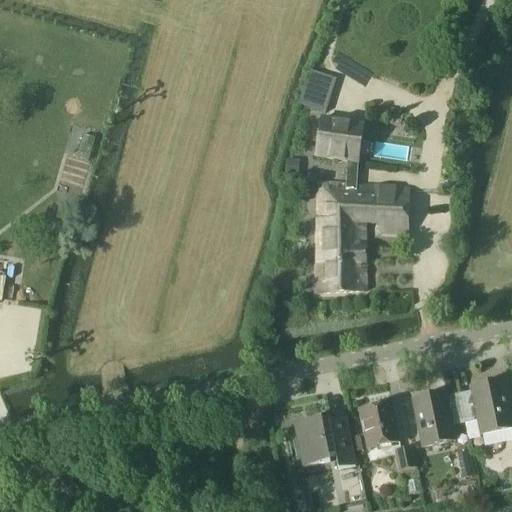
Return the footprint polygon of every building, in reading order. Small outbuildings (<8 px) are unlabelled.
[(326,114),(336,81),(308,73),(299,106),(326,114)] [(321,121),(315,158),(347,163),(356,164),(362,127),(321,121)] [(285,175),(297,175),(298,161),(286,161),(285,175)] [(317,185),(315,296),(365,293),(364,224),(378,225),(378,230),(382,235),(407,235),(408,189),(355,187),(356,164),(347,163),(344,186),(317,185)] [(471,395),(459,397),(465,425),(468,440),(487,436),(511,431),(511,419),(504,382),(470,390),(471,395)] [(446,429),(465,425),(459,397),(447,400),(446,395),(412,402),(422,450),(449,444),(446,429)] [(360,412),(368,451),(400,445),(391,406),(360,412)] [(323,430),(321,420),(294,426),(303,469),(330,464),(329,459),(336,457),(338,472),(355,468),(346,420),(329,424),(330,429),(323,430)] [(411,450),(396,453),(400,473),(415,470),(411,450)] [(469,454),(459,456),(463,471),(465,480),(475,478),(473,468),(469,454)]
